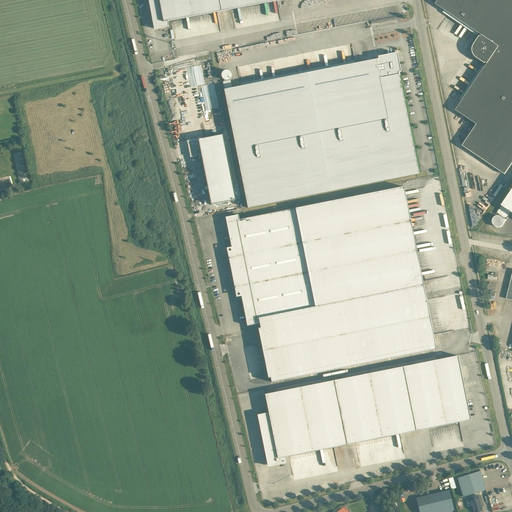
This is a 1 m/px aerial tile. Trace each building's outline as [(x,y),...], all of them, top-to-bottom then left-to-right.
[(168,26),(168,27),(169,27),(168,21),(199,15),(245,7),(281,0),(148,0),(154,29),(168,26)] [(511,0),(437,0),(435,4),(482,35),(481,37),(480,36),(474,44),(473,46),(472,49),(473,51),(473,54),(475,56),(477,58),(485,63),(486,62),(487,63),(456,110),(477,124),(462,145),(505,174),(511,163),(511,0)] [(398,72),(401,72),(397,52),(378,56),(378,59),(232,88),(230,80),(229,80),(229,79),(231,78),(231,76),(231,74),(230,72),(228,71),(226,70),(224,71),(223,72),(222,73),(221,75),(222,77),(223,79),(224,80),(225,81),(223,82),(225,90),(224,90),(248,208),(418,173),(398,72)] [(205,85),(199,86),(202,102),(208,100),(205,85)] [(211,204),(236,200),(224,134),(189,141),(192,156),(202,154),(211,204)] [(19,152),(14,153),(19,177),(25,176),(19,152)] [(247,325),(260,323),(259,318),(418,286),(420,294),(425,293),(403,186),(239,219),(238,215),(226,217),(232,251),(227,252),(235,292),(240,291),(247,325)] [(502,205),(497,213),(506,219),(511,212),(511,189),(502,205)] [(337,369),(436,349),(434,339),(425,293),(420,294),(418,286),(259,318),(260,323),(261,328),(258,328),(268,378),(270,377),(271,382),(337,369)] [(265,394),(269,413),(258,415),(268,466),(285,463),(284,457),(470,420),(458,356),(443,358),(437,360),(265,394)] [(480,471),(459,477),(457,478),(463,497),(486,490),(480,471)] [(416,498),(419,511),(444,511),(454,510),(449,490),(418,498),(416,498)] [(476,511),(482,510),(478,495),(470,497),(474,511),(476,511)]
